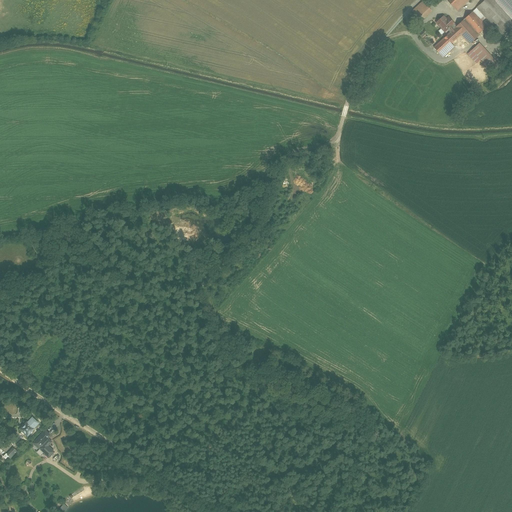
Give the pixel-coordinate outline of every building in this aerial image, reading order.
[(451,33),(434,48),(443,58),(454,48),(450,43),(460,35),(469,45),(479,37),(478,35),(487,27),(482,22),(486,18),(503,37),(511,28),(511,21),(492,0),(486,0),(457,26),(449,17),(447,19),(444,15),(435,23),(445,34),(449,30),(451,33)] [(447,0),(458,12),(470,0),(447,0)] [(511,0),(492,0),(511,21),(511,0)] [(423,3),(412,13),(421,23),(432,12),(423,3)] [(478,44),(472,50),(493,71),(499,64),(478,44)] [(38,427),(30,419),(22,427),(30,435),(38,427)] [(41,448),(53,435),(47,430),(35,443),(41,448)] [(9,455),(13,459),(20,451),(16,447),(9,455)]
